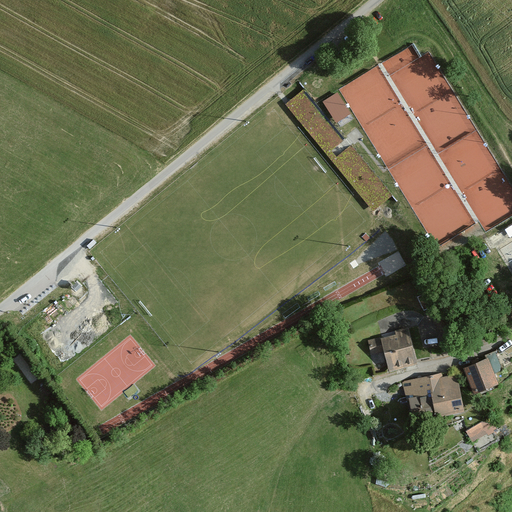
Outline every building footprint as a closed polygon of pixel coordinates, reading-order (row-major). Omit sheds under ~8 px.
[(286,104),(373,210),(393,194),(352,145),(337,156),(335,153),(332,150),(346,139),(305,89),(286,104)] [(322,101),(336,123),(351,113),(337,91),(322,101)] [(419,294),(424,306),(433,305),(425,290),(419,294)] [(409,332),(371,342),(373,351),(385,347),(390,365),(416,357),(409,332)] [(489,358),(467,367),(475,388),(497,379),(489,358)] [(440,372),(403,380),(409,407),(434,401),(436,408),(462,402),(455,371),(440,374),(440,372)] [(47,379),(41,385),(48,392),(54,386),(47,379)] [(484,420),(469,428),(475,438),(497,426),(495,423),(484,420)]
